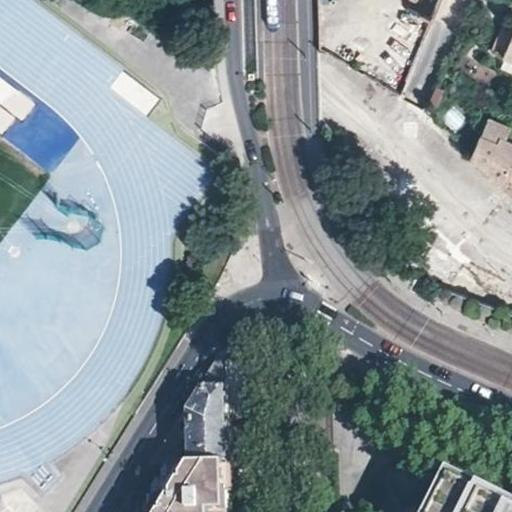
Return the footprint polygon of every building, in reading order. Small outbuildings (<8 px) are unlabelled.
[(511,9),(508,22),(503,20),(491,51),(504,55),(511,58),(511,9)] [(511,58),(504,55),(499,66),(511,71),(511,58)] [(485,118),(478,135),(493,140),(497,135),(499,136),(503,125),(485,118)] [(478,135),(469,154),(502,187),(511,162),(511,141),(499,136),(497,135),(493,140),(478,135)] [(511,162),(502,187),(502,188),(511,195),(511,162)] [(252,357),(219,361),(205,384),(209,387),(193,412),(194,462),(233,461),(233,418),(237,418),(237,407),(254,407),(252,357)] [(179,426),(155,464),(170,464),(174,463),(179,426)] [(59,468),(79,488),(94,472),(74,453),(59,468)] [(174,463),(170,464),(170,482),(160,482),(160,497),(151,497),(150,511),(215,511),(216,509),(235,508),(233,461),(194,462),(174,463)] [(511,511),(511,500),(493,491),(491,497),(456,480),(440,511),(511,511)]
